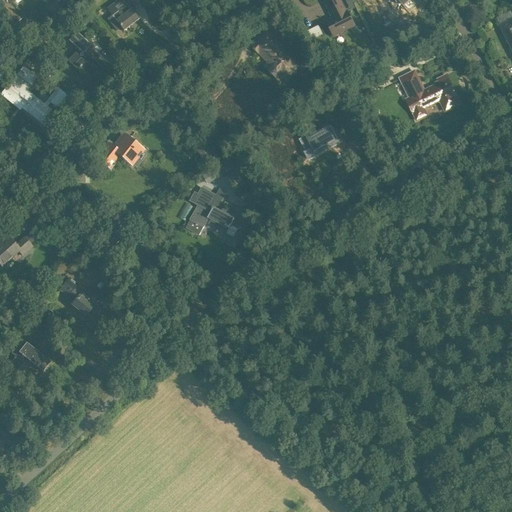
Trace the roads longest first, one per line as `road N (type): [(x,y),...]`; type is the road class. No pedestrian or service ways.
road 1 (residential): [(199,317),(283,254),(511,130)]
road 2 (track): [(450,511),(199,317)]
road 3 (residential): [(25,178),(261,0)]
road 4 (residential): [(0,501),(199,317)]
road 5 (residential): [(199,317),(25,178)]
road 6 (residential): [(511,126),(449,0)]
